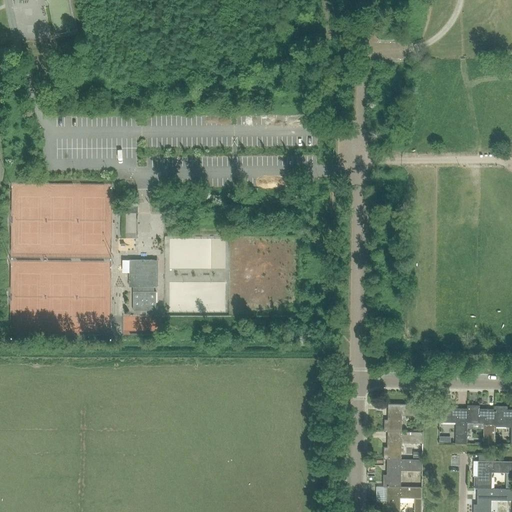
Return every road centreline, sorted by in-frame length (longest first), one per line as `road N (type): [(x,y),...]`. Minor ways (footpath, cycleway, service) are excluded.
road 1 (unclassified): [(358,382),(364,0)]
road 2 (track): [(319,511),(323,372),(350,366)]
road 3 (residential): [(511,384),(358,382)]
road 4 (unclassified): [(356,511),(358,382)]
